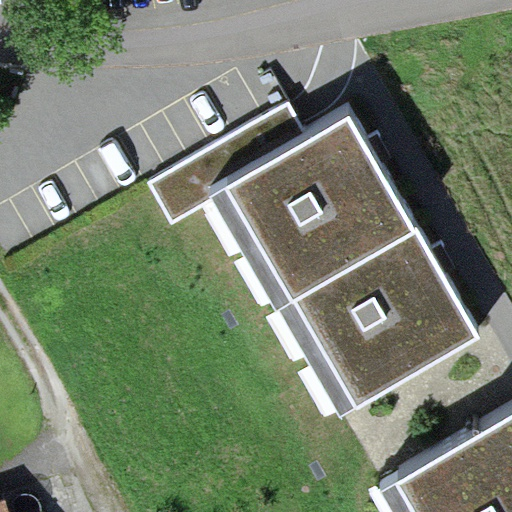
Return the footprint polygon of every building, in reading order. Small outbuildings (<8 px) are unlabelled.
[(222,189),(277,289),(415,212),(350,96),(297,126),(213,174),(222,189)] [(213,174),(297,126),(282,100),(151,176),(175,217),(222,189),(213,174)] [(478,321),(415,212),(277,289),(341,399),(478,321)] [(511,511),(511,402),(384,473),(405,511),(511,511)] [(0,511),(9,511),(5,497),(0,498),(0,511)]
